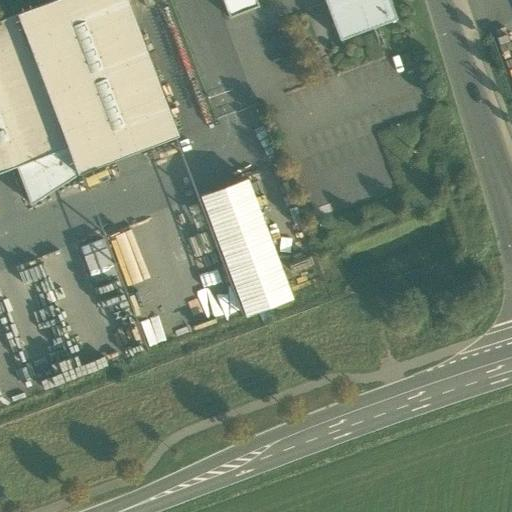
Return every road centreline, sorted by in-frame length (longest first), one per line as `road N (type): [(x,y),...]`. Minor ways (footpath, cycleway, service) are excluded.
road 1 (tertiary): [(117,511),(511,371)]
road 2 (residential): [(511,223),(440,0)]
